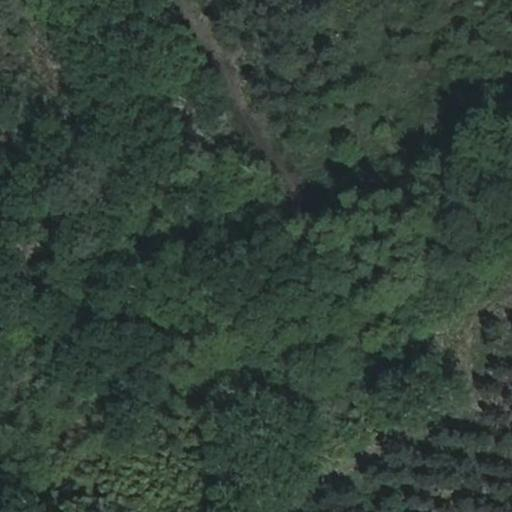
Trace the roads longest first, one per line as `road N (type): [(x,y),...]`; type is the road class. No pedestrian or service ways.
road 1 (track): [(194,0),(346,275)]
road 2 (track): [(280,511),(448,391),(511,425)]
